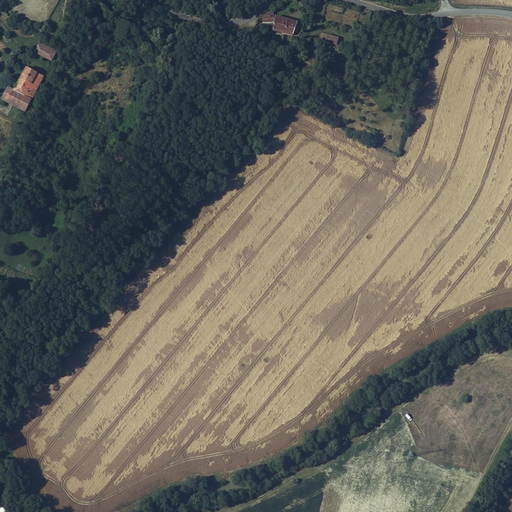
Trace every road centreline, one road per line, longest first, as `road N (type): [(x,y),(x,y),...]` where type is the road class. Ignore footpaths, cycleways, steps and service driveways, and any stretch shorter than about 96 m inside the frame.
road 1 (track): [(511,351),(472,354),(335,456),(217,511)]
road 2 (unclassified): [(273,0),(222,24),(152,0)]
